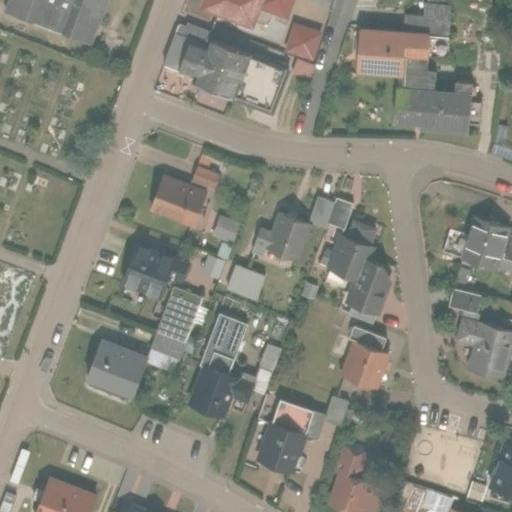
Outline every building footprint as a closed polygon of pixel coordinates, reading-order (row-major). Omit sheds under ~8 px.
[(11,0),(6,14),(96,49),(114,0),(11,0)] [(295,19),(302,0),(210,0),(208,5),(262,25),(269,8),(295,19)] [(408,29),(454,29),(454,0),(429,0),(427,0),(428,12),(409,12),(408,29)] [(257,51),(186,25),(172,63),(197,72),(193,84),(238,101),(257,51)] [(326,34),(299,25),(290,54),(317,63),(326,34)] [(439,34),(364,30),(361,75),(408,77),(405,127),(479,131),(481,94),(436,91),(439,34)] [(257,51),(238,101),(278,116),(297,67),(257,51)] [(209,191),(164,175),(150,217),(195,232),(209,191)] [(317,222),(283,211),(277,227),(261,222),(250,254),(301,270),(317,222)] [(216,235),(237,240),(243,218),(222,213),(216,235)] [(511,233),(473,221),(459,264),(511,281),(511,233)] [(382,248),(345,237),(334,274),(360,281),(352,308),(383,317),(396,272),(377,267),(382,248)] [(179,258),(138,243),(122,290),(163,305),(179,258)] [(205,269),(223,275),(230,256),(212,250),(205,269)] [(257,293),(263,270),(238,263),(232,286),(257,293)] [(183,356),(205,293),(176,283),(154,346),(183,356)] [(263,324),(230,313),(197,407),(230,418),(263,324)] [(511,379),(511,329),(470,320),(465,344),(478,347),(473,371),(511,380),(511,379)] [(150,357),(101,340),(85,386),(134,402),(150,357)] [(269,340),(263,364),(278,368),(284,345),(269,340)] [(394,352),(360,342),(348,379),(382,389),(394,352)] [(312,435),(268,421),(256,459),(299,473),(312,435)] [(511,445),(507,444),(491,493),(511,499),(511,445)] [(375,455),(348,447),(331,506),(353,511),(379,511),(388,482),(369,477),(375,455)] [(46,477),(33,511),(92,511),(98,495),(46,477)] [(407,478),(398,506),(416,511),(421,511),(424,504),(447,511),(450,511),(456,494),(407,478)]
